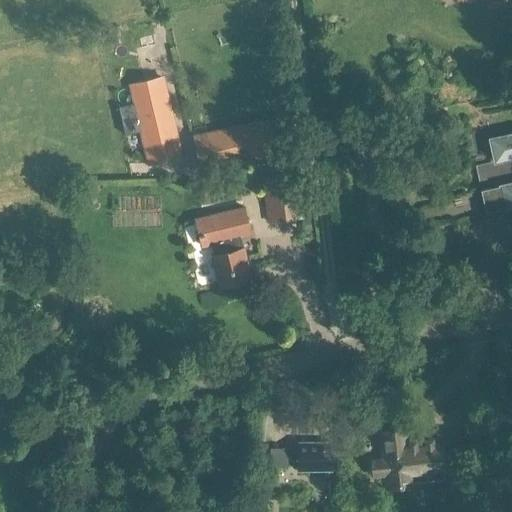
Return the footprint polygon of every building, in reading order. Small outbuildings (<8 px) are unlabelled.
[(130,85),(149,163),(183,155),(164,77),(130,85)] [(267,119),(195,135),(203,171),(275,155),(267,119)] [(511,183),(481,190),(486,214),(511,207),(511,133),(490,138),(495,162),(511,158),(511,183)] [(297,173),(262,179),(269,221),(304,217),(297,173)] [(244,249),(241,238),(252,235),(245,206),(195,218),(202,247),(212,245),(214,257),(221,285),(251,278),(244,249)] [(375,475),(386,474),(387,487),(415,484),(414,482),(446,479),(441,438),(409,441),(408,430),(382,433),(384,460),(374,461),(375,475)] [(298,469),(332,469),(332,442),(298,442),(298,469)]
